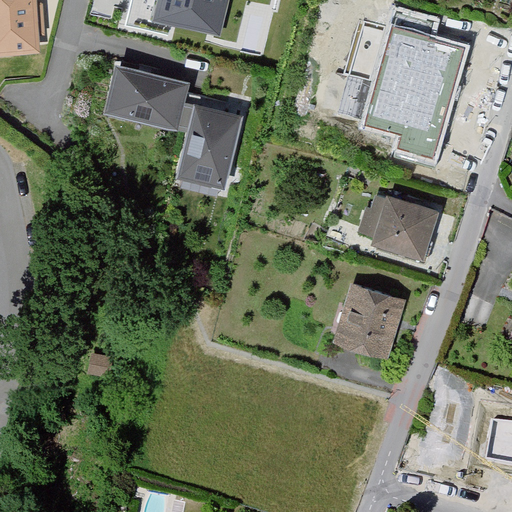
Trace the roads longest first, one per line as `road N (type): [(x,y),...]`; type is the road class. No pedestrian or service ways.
road 1 (residential): [(511,95),(371,511)]
road 2 (residential): [(0,154),(14,170),(0,317)]
